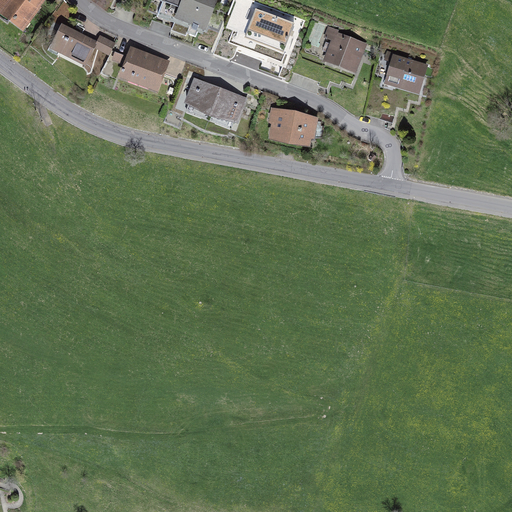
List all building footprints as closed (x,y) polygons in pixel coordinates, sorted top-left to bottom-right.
[(0,0),(0,18),(22,33),(44,0),(16,0),(12,6),(1,0),(0,0)] [(173,0),(171,9),(211,22),(218,0),(173,0)] [(258,6),(249,34),(289,47),(298,19),(258,6)] [(60,28),(49,53),(85,69),(96,44),(60,28)] [(339,32),(330,60),(362,70),(371,43),(339,32)] [(394,49),(385,76),(425,89),(434,62),(394,49)] [(129,52),(117,83),(154,97),(166,66),(129,52)] [(193,85),(184,111),(234,129),(243,103),(193,85)] [(274,116),(268,145),(310,152),(315,123),(274,116)]
